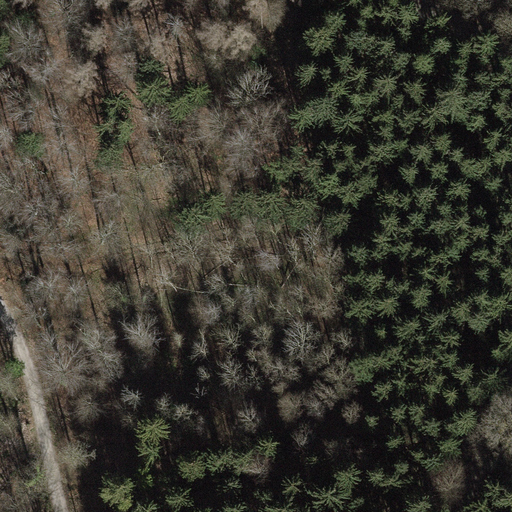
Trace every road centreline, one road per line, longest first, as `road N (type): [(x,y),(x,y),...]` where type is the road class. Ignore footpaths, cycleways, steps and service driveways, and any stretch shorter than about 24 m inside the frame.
road 1 (track): [(60,511),(38,393),(0,306)]
road 2 (track): [(511,393),(470,511)]
road 3 (track): [(405,0),(511,65)]
